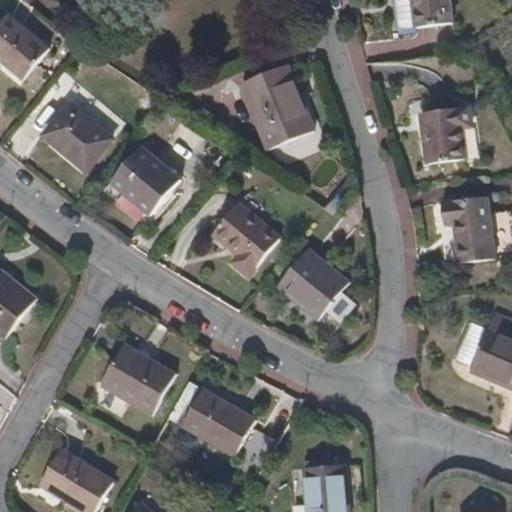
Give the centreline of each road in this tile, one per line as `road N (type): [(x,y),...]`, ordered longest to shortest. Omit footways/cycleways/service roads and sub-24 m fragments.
road 1 (residential): [(384,412),(390,252),(323,0)]
road 2 (residential): [(384,412),(214,325),(114,259)]
road 3 (residential): [(114,259),(0,468)]
road 4 (residential): [(114,259),(0,168)]
road 5 (residential): [(511,463),(384,412)]
